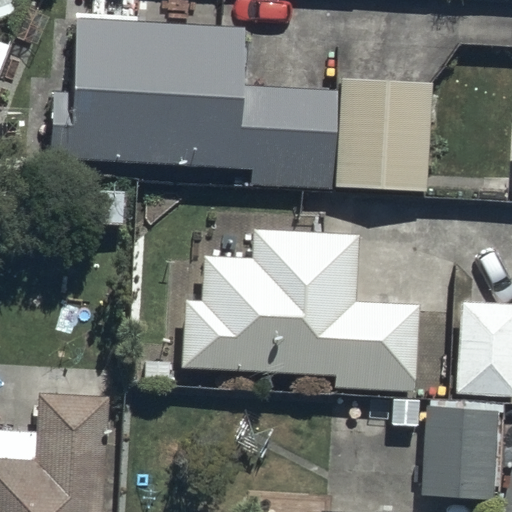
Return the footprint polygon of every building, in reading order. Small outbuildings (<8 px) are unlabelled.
[(16,0),(0,0),(0,13),(19,7),(16,0)] [(51,168),(433,193),(440,94),(246,82),(249,33),(60,21),(51,168)] [(176,376),(418,389),(426,305),(361,302),(364,237),(252,231),(181,295),(176,376)] [(511,395),(511,302),(454,302),(453,395),(511,395)] [(0,511),(104,511),(110,395),(39,392),(36,462),(0,459),(0,511)] [(498,401),(424,399),(420,492),(494,495),(498,401)]
